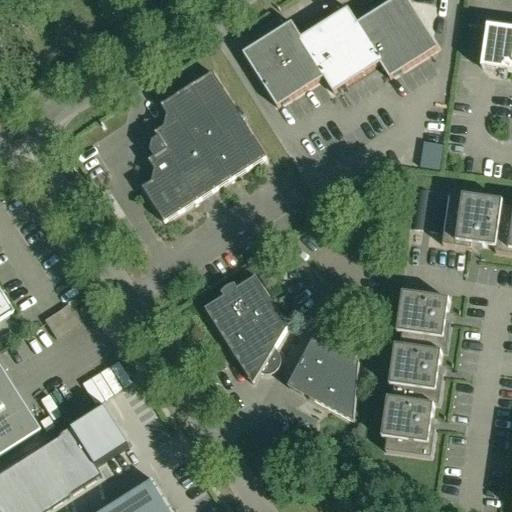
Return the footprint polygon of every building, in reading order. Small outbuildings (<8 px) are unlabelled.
[(382,65),(381,66),(390,81),(439,50),(407,0),(397,0),(358,25),(357,26),(382,65)] [(357,26),(358,25),(349,10),(302,39),(301,40),(326,79),(325,80),(334,95),(381,66),(382,65),(357,26)] [(301,40),(302,39),(293,24),(244,55),(278,109),(325,80),(326,79),(301,40)] [(511,32),(489,29),(483,70),(511,73),(511,32)] [(154,159),(149,162),(155,171),(152,184),(143,190),(165,225),(267,160),(213,74),(161,107),(167,116),(164,129),(155,134),(158,140),(153,143),(151,153),(154,159)] [(439,172),(443,147),(424,144),(420,169),(439,172)] [(497,250),(503,208),(503,203),(463,197),(462,203),(450,201),(443,247),(472,251),(472,246),(497,250)] [(511,209),(503,208),(497,250),(496,254),(511,256),(511,209)] [(224,299),(205,312),(254,388),(261,375),(264,376),(266,377),(269,377),(271,376),(274,375),(275,374),(277,372),(279,370),(280,368),(280,367),(281,366),(281,365),(281,363),(281,362),(281,361),(280,359),(279,357),(276,351),(287,331),(289,330),(256,279),(238,291),(236,287),(233,287),(232,288),(230,289),(228,290),(226,291),(225,292),(223,294),(222,295),(224,299)] [(401,348),(442,354),(447,355),(451,326),(446,325),(450,301),(403,295),(398,335),(403,335),(401,348)] [(0,457),(39,432),(0,370),(0,322),(12,315),(0,296),(0,457)] [(314,340),(288,388),(354,424),(359,364),(314,340)] [(442,354),(401,348),(396,347),(390,387),(395,388),(394,401),(435,407),(440,407),(444,379),(439,378),(442,354)] [(435,407),(394,401),(388,400),(382,440),(388,441),(386,454),(432,460),(436,432),(431,431),(435,407)] [(107,408),(72,431),(0,476),(0,511),(49,511),(103,479),(97,469),(132,447),(129,446),(114,421),(115,421),(111,414),(109,415),(107,410),(107,408)] [(360,478),(355,470),(343,477),(348,486),(360,478)] [(171,511),(164,501),(165,500),(157,486),(155,487),(153,482),(105,511),(171,511)]
